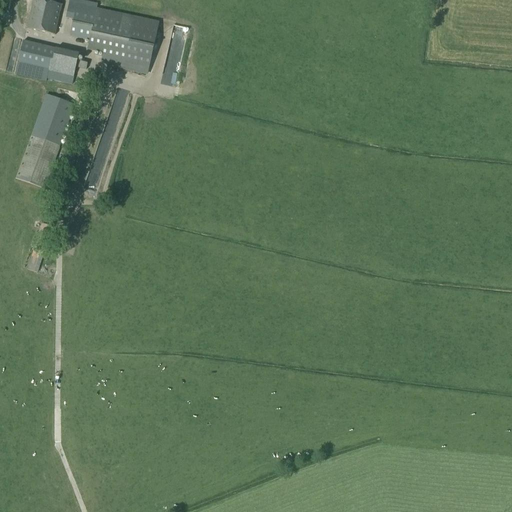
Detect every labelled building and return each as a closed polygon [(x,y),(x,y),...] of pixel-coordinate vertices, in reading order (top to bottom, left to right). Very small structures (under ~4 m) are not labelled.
[(62,5),(57,4),(57,0),(40,0),(40,1),(35,0),(32,0),(26,30),(55,35),(62,5)] [(89,41),(87,51),(103,54),(100,64),(123,69),(148,74),(160,22),(135,17),(97,9),(98,4),(77,0),(69,0),(65,19),(73,21),(69,37),(89,41)] [(17,65),(15,74),(46,82),(46,80),(72,86),(79,54),(55,49),(23,41),(17,65)] [(164,41),(159,83),(172,84),(177,43),(164,41)] [(15,180),(43,190),(74,106),(46,96),(15,180)] [(52,228),(42,224),(27,270),(37,273),(52,228)]
